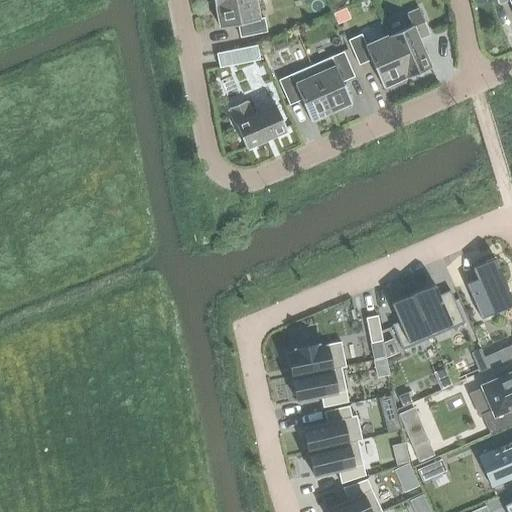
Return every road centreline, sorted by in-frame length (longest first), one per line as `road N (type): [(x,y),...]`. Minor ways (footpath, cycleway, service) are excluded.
road 1 (residential): [(286,511),(243,327),(511,214)]
road 2 (residential): [(176,0),(209,163),(223,180),(247,182),(473,83)]
